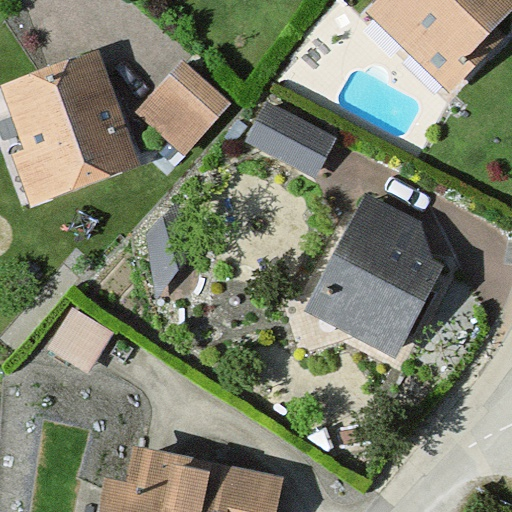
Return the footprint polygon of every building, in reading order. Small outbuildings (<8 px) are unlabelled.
[(511,0),(389,0),(369,21),(446,96),(501,41),(494,34),(511,15),(511,0)] [(96,63),(5,95),(28,159),(15,164),(31,210),(135,172),(96,63)] [(227,112),(182,71),(139,118),(185,159),(227,112)] [(335,142),(269,110),(250,147),(317,180),(335,142)] [(413,233),(369,209),(313,312),(397,357),(438,281),(427,275),(413,233)] [(176,211),(149,240),(157,299),(192,255),(176,211)] [(76,317),(53,355),(90,377),(113,338),(76,317)] [(129,497),(106,492),(101,511),(277,511),(282,488),(136,459),(129,497)]
